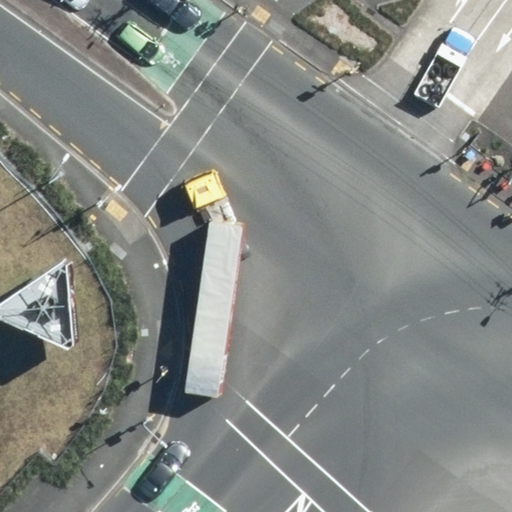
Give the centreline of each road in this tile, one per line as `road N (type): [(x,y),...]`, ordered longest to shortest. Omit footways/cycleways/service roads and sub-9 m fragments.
road 1 (secondary): [(335,279),(0,39)]
road 2 (secondary): [(133,0),(392,195)]
road 3 (primary): [(161,511),(335,279)]
road 4 (primary): [(484,372),(375,511)]
road 5 (secondary): [(484,372),(335,279)]
road 6 (primary): [(392,195),(511,280)]
